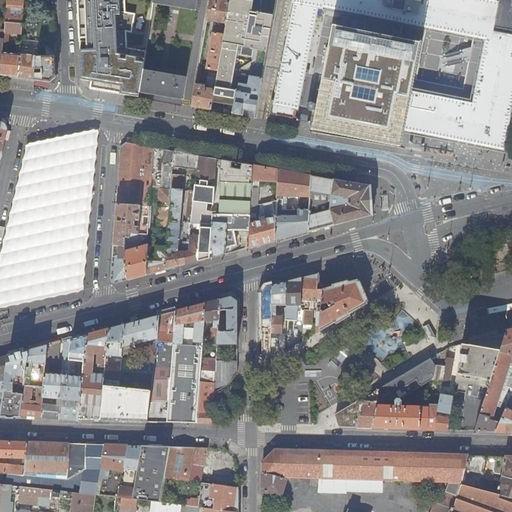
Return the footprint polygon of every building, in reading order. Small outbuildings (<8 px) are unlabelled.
[(5,33),(22,34),(24,0),(7,0),(5,31),(5,33)] [(127,12),(126,0),(77,0),(79,27),(82,79),(92,81),(91,89),(101,90),(139,97),(144,70),(147,51),(128,48),(127,32),(133,33),(136,14),(127,12)] [(154,0),(154,4),(156,4),(196,10),(196,11),(197,11),(198,0),(154,0)] [(210,0),(207,20),(227,23),(230,2),(223,1),(222,0),(220,0),(217,0),(210,0)] [(222,102),(235,105),(239,84),(240,75),(244,54),(253,0),(230,0),(230,2),(227,23),(225,35),(219,70),(217,79),(213,101),(222,102)] [(261,0),(253,0),(244,54),(253,56),(254,48),(267,50),(273,15),(261,13),(263,1),(261,0)] [(279,105),(295,108),(315,7),(318,8),(320,3),(408,21),(412,21),(413,15),(448,22),(452,0),(293,0),(293,3),(294,4),(274,104),(279,105)] [(452,0),(448,22),(462,25),(467,0),(452,0)] [(485,58),(511,63),(511,0),(501,0),(500,5),(475,0),(467,0),(462,25),(491,30),(485,58)] [(22,34),(5,33),(3,53),(17,54),(18,41),(21,42),(21,40),(21,39),(22,36),(22,34)] [(207,68),(219,70),(225,35),(213,33),(207,68)] [(395,125),(402,93),(410,53),(358,43),(359,40),(330,34),(314,114),(394,129),(395,125)] [(40,47),(39,42),(21,40),(21,42),(21,47),(37,49),(38,47),(40,47)] [(17,54),(3,53),(1,77),(11,78),(18,79),(21,47),(21,42),(18,41),(17,54)] [(42,74),(35,74),(35,81),(43,82),(51,83),(56,77),(56,65),(55,46),(46,47),(46,56),(37,57),(36,70),(42,71),(42,74)] [(37,49),(21,47),(18,79),(26,80),(35,81),(35,74),(36,70),(37,57),(37,49)] [(46,56),(46,47),(40,47),(38,47),(37,49),(37,57),(46,56)] [(411,95),(402,93),(395,125),(404,126),(501,145),(511,92),(511,63),(485,58),(484,65),(475,108),(411,95)] [(145,70),(144,70),(139,97),(145,98),(162,101),(177,104),(183,105),(187,77),(186,77),(145,70)] [(205,85),(197,84),(193,106),(202,108),(212,110),(212,107),(213,105),(213,101),(217,79),(209,77),(208,88),(205,87),(205,85)] [(253,111),(252,117),(255,117),(262,79),(251,77),(249,86),(239,84),(235,105),(233,114),(243,115),(244,109),(253,111)] [(295,108),(279,105),(277,114),(293,117),(295,108)] [(29,147),(0,269),(0,305),(80,288),(96,132),(29,147)] [(155,155),(156,148),(127,143),(121,148),(119,173),(117,204),(151,206),(152,203),(155,164),(155,155)] [(155,164),(174,166),(175,152),(166,150),(156,148),(155,155),(155,164)] [(174,167),(198,171),(200,156),(188,154),(175,152),(174,166),(174,167)] [(200,156),(198,171),(197,180),(215,183),(217,160),(203,157),(200,156)] [(218,215),(251,216),(252,206),(252,198),(253,181),(254,166),(239,163),(221,160),(218,215)] [(164,174),(173,174),(174,167),(174,166),(155,164),(152,203),(160,203),(161,188),(163,189),(164,184),(164,174)] [(278,183),(278,170),(267,168),(254,166),(253,181),(259,181),(265,182),(278,183)] [(277,196),(310,198),(311,176),(278,170),(278,183),(277,189),(277,196)] [(164,174),(164,184),(172,185),(173,174),(164,174)] [(177,265),(178,252),(184,175),(173,174),(172,185),(172,189),(169,225),(168,234),(166,268),(167,269),(178,266),(177,265)] [(330,179),(311,176),(310,198),(310,206),(310,210),(309,231),(340,223),(373,215),(371,186),(330,179)] [(215,188),(196,185),(194,201),(191,224),(201,224),(199,261),(210,258),(213,215),(212,215),(212,214),(211,213),(210,212),(209,211),(207,211),(206,211),(204,212),(203,213),(202,214),(202,215),(201,216),(199,216),(201,203),(214,204),(215,188)] [(161,188),(160,203),(158,225),(169,225),(172,189),(163,189),(161,188)] [(303,205),(310,206),(310,198),(277,196),(277,202),(276,209),(280,209),(280,213),(276,213),(276,217),(282,217),(282,211),(289,211),(289,216),(298,216),(298,210),(303,210),(303,205)] [(182,252),(181,265),(199,261),(201,224),(191,224),(194,201),(189,201),(187,217),(188,218),(188,221),(184,221),(181,246),(183,246),(182,252)] [(255,220),(251,220),(250,231),(249,247),(260,245),(275,241),(276,217),(276,213),(276,209),(277,202),(260,205),(259,221),(254,222),(255,220)] [(154,247),(149,247),(148,251),(151,251),(151,255),(154,255),(154,258),(156,258),(157,246),(157,238),(158,239),(158,236),(160,236),(161,233),(168,234),(169,225),(158,225),(160,203),(152,203),(151,206),(149,236),(155,236),(154,247)] [(149,236),(151,206),(117,204),(116,225),(114,245),(126,246),(127,238),(131,238),(132,233),(140,235),(144,236),(149,236)] [(275,241),(293,236),(297,235),(309,231),(310,210),(303,210),(298,210),(298,216),(289,216),(289,211),(282,211),(282,217),(276,217),(275,241)] [(227,230),(250,231),(251,220),(251,216),(218,215),(213,215),(210,258),(226,254),(227,230)] [(126,251),(143,246),(144,238),(144,236),(140,235),(132,233),(131,238),(127,238),(126,246),(126,251)] [(160,246),(157,246),(156,258),(154,258),(154,255),(151,255),(151,251),(148,251),(147,275),(158,272),(167,269),(166,268),(168,234),(161,233),(160,236),(160,246)] [(115,283),(128,280),(125,268),(126,251),(126,246),(114,245),(113,273),(112,280),(112,281),(112,282),(113,282),(114,283),(115,283)] [(143,246),(126,251),(125,268),(128,280),(139,277),(147,275),(148,251),(149,247),(149,245),(143,246)] [(316,299),(322,299),(322,290),(322,289),(318,289),(319,273),(309,276),(302,278),(302,311),(305,311),(304,322),(304,325),(313,325),(313,310),(311,310),(311,301),(316,301),(316,299)] [(286,320),(304,322),(305,311),(302,311),(302,278),(293,280),(287,282),(286,305),(286,320)] [(317,326),(316,334),(336,322),(367,303),(358,280),(339,286),(322,290),(322,299),(321,308),(320,326),(317,326)] [(276,305),(286,305),(287,282),(280,283),(272,285),(271,327),(271,330),(271,333),(282,333),(282,316),(276,316),(276,305)] [(262,327),(271,327),(272,285),(270,286),(267,287),(262,293),(262,327)] [(234,345),(238,345),(238,323),(238,301),(231,297),(221,299),(220,311),(228,311),(227,333),(219,332),(218,345),(234,345)] [(211,344),(218,345),(219,332),(220,311),(221,299),(216,301),(209,302),(206,303),(204,321),(215,321),(214,328),(212,328),(211,344)] [(173,344),(182,345),(184,328),(184,324),(196,322),(195,328),(194,342),(203,343),(204,328),(204,321),(206,303),(192,307),(176,312),(173,343),(173,344)] [(228,311),(220,311),(219,332),(227,333),(228,311)] [(169,343),(173,343),(176,312),(167,314),(159,316),(157,342),(169,343)] [(145,373),(120,371),(120,372),(119,384),(119,387),(116,420),(149,421),(155,358),(157,342),(159,316),(141,321),(124,325),(122,348),(150,341),(149,345),(147,347),(145,366),(146,366),(145,373)] [(116,363),(106,362),(106,365),(105,371),(120,372),(120,371),(122,348),(124,325),(116,328),(109,329),(107,355),(116,357),(116,363)] [(182,345),(194,345),(194,342),(195,328),(184,328),(182,345)] [(94,404),(93,420),(100,420),(104,384),(104,379),(105,375),(92,373),(94,352),(100,352),(98,364),(106,365),(106,362),(107,355),(109,329),(96,333),(87,335),(84,362),(83,377),(80,403),(80,407),(79,419),(87,420),(88,404),(94,404)] [(271,330),(262,330),(263,353),(270,357),(271,343),(271,333),(271,330)] [(489,388),(478,423),(475,431),(486,431),(496,431),(511,396),(511,331),(506,333),(489,388)] [(469,345),(463,344),(456,382),(489,388),(506,333),(505,333),(469,342),(469,345)] [(60,342),(47,346),(45,373),(45,376),(44,387),(43,397),(47,397),(58,398),(57,405),(47,404),(43,403),(42,418),(79,421),(79,419),(80,407),(76,407),(77,403),(80,403),(83,377),(71,376),(71,372),(68,371),(68,368),(74,369),(75,361),(84,362),(87,335),(65,341),(62,370),(63,370),(63,375),(59,375),(57,375),(58,364),(60,342)] [(278,343),(271,343),(270,357),(274,358),(280,355),(278,343)] [(182,345),(173,344),(171,368),(170,387),(187,389),(190,349),(193,349),(194,346),(194,345),(182,345)] [(33,363),(31,386),(33,386),(38,386),(44,387),(45,376),(45,373),(46,364),(47,346),(37,349),(29,351),(27,363),(33,363)] [(187,389),(170,387),(167,422),(181,422),(197,423),(200,371),(201,358),(202,347),(194,346),(193,349),(190,349),(187,389)] [(21,385),(25,385),(27,363),(29,351),(20,353),(9,356),(7,373),(2,408),(0,416),(12,417),(21,417),(21,415),(23,394),(13,393),(15,380),(16,376),(19,376),(18,382),(21,385)] [(238,352),(233,352),(223,352),(223,361),(217,361),(216,372),(214,393),(231,384),(238,375),(238,352)] [(0,374),(7,373),(9,356),(4,357),(0,358),(0,416),(2,408),(0,407),(0,374)] [(161,359),(155,358),(149,421),(158,422),(167,422),(170,387),(171,368),(161,367),(161,359)] [(402,397),(423,385),(432,380),(434,376),(434,375),(436,365),(432,358),(400,377),(381,388),(374,428),(396,428),(420,429),(421,407),(419,407),(400,406),(402,405),(402,401),(404,400),(402,397)] [(454,360),(447,358),(446,365),(444,376),(442,386),(449,387),(451,374),(451,375),(454,360)] [(434,375),(444,376),(446,365),(442,365),(441,365),(436,365),(434,375)] [(116,383),(119,384),(120,372),(105,371),(105,375),(104,379),(116,381),(116,383)] [(216,372),(200,371),(197,423),(206,423),(212,423),(214,393),(216,372)] [(119,387),(104,384),(100,420),(107,420),(116,420),(119,387)] [(31,400),(33,386),(31,386),(25,385),(23,394),(21,415),(33,416),(42,418),(43,403),(43,397),(44,387),(38,386),(37,401),(31,400)] [(370,406),(361,405),(357,427),(365,427),(374,428),(381,388),(377,390),(374,406),(370,406)] [(453,397),(441,394),(438,406),(434,430),(442,430),(448,430),(453,397)] [(505,432),(511,431),(511,396),(496,431),(505,432)] [(348,427),(357,427),(361,405),(362,403),(362,399),(337,414),(340,427),(348,427)] [(429,407),(421,407),(420,429),(428,429),(434,430),(438,406),(431,406),(429,407)] [(25,476),(28,442),(15,442),(0,441),(0,473),(8,474),(25,476)] [(74,492),(96,495),(105,444),(94,444),(28,442),(25,476),(70,481),(69,492),(74,492)] [(96,495),(117,497),(133,499),(142,446),(141,446),(127,445),(105,444),(96,495)] [(166,478),(171,447),(155,446),(142,446),(133,499),(137,499),(152,501),(161,502),(166,478)] [(190,477),(192,464),(194,447),(171,447),(166,478),(172,479),(189,481),(190,477)] [(196,464),(205,466),(208,448),(198,447),(196,464)] [(431,490),(440,490),(442,491),(447,492),(458,497),(452,511),(511,511),(511,498),(502,495),(496,494),(462,485),(469,455),(275,450),(263,462),(263,486),(263,492),(281,497),(287,477),(299,478),(299,486),(320,487),(320,478),(396,480),(432,481),(431,490)] [(491,484),(495,467),(486,465),(489,456),(469,455),(462,485),(496,494),(497,486),(491,484)] [(486,465),(495,467),(495,464),(497,456),(489,456),(486,465)] [(495,464),(500,464),(505,465),(504,475),(504,477),(500,490),(503,490),(507,491),(507,494),(502,492),(502,495),(511,498),(511,456),(497,456),(495,464)] [(205,466),(196,464),(192,464),(190,477),(201,479),(201,482),(203,483),(205,466)] [(500,464),(495,464),(495,467),(491,484),(497,486),(496,494),(502,495),(502,492),(503,490),(500,490),(504,477),(504,475),(498,475),(500,464)] [(7,485),(69,492),(70,481),(25,476),(8,474),(7,485)] [(396,491),(396,480),(320,478),(320,487),(299,486),(299,478),(287,477),(287,491),(310,491),(310,493),(322,493),(322,495),(334,495),(334,497),(346,498),(346,499),(359,499),(360,490),(396,491)] [(203,483),(200,503),(200,507),(233,511),(238,511),(238,501),(238,488),(203,483)] [(69,492),(7,485),(0,484),(0,511),(71,511),(74,492),(69,492)] [(432,511),(439,511),(447,492),(442,491),(440,490),(432,511)] [(93,511),(96,495),(74,492),(71,511),(93,511)] [(439,511),(452,511),(458,497),(447,492),(439,511)] [(125,511),(136,511),(137,499),(133,499),(117,497),(115,511),(125,511)] [(233,511),(200,507),(186,506),(161,502),(152,501),(150,511),(233,511)]
